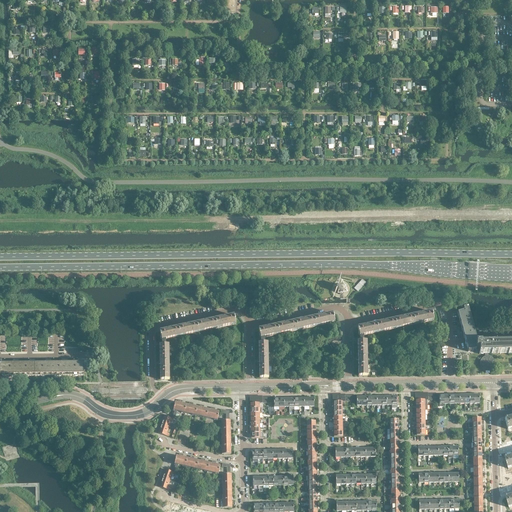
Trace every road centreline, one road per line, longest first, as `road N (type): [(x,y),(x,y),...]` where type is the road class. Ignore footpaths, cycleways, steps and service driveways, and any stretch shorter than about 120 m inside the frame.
road 1 (primary): [(0,268),(316,263),(511,274)]
road 2 (primary): [(511,253),(0,256)]
road 3 (residential): [(346,323),(443,304),(450,383)]
road 4 (residential): [(151,390),(154,327),(235,309),(248,324)]
road 5 (tertiary): [(0,410),(56,395),(151,390)]
